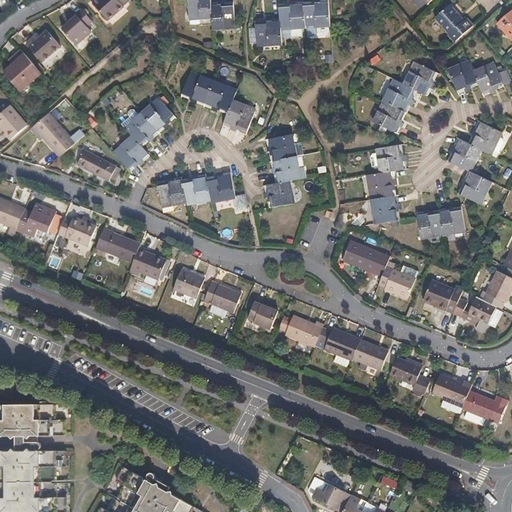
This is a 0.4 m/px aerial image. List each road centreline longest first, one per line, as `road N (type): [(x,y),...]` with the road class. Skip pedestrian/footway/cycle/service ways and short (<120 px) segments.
road 1 (residential): [(511,351),(488,360),(370,315),(322,271),(284,258),(239,259),(129,211)]
road 2 (residential): [(0,359),(54,368),(225,459)]
road 3 (tertiary): [(264,389),(52,297)]
road 4 (tertiary): [(453,466),(264,389)]
road 5 (residential): [(129,211),(0,164)]
